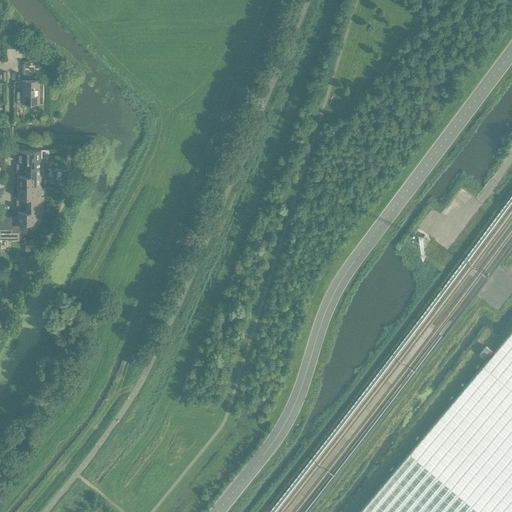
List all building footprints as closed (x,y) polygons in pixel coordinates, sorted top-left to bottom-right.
[(39,103),(39,95),(43,95),(43,83),(39,83),(39,80),(23,80),(23,91),(17,91),(17,103),(23,103),(39,103)] [(26,168),(44,168),(44,161),(41,161),(41,149),(18,149),(18,161),(26,161),(26,168)] [(18,175),(18,186),(41,186),(41,176),(44,176),(44,168),(26,168),(26,175),(18,175)] [(26,198),(26,204),(44,204),(44,196),(41,196),(41,186),(18,186),(18,198),(26,198)] [(44,204),(26,204),(26,211),(18,211),(18,213),(18,222),(41,223),(41,212),(44,212),(44,204)] [(0,216),(0,239),(11,239),(11,241),(20,241),(20,224),(12,224),(12,216),(0,216)] [(511,511),(511,330),(358,511),(511,511)] [(479,354),(485,359),(492,351),(485,346),(479,354)]
